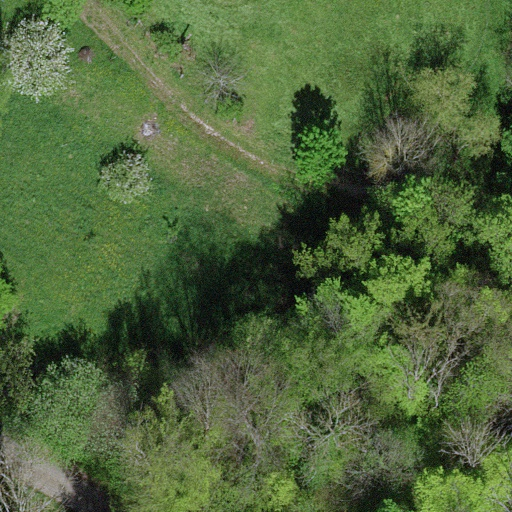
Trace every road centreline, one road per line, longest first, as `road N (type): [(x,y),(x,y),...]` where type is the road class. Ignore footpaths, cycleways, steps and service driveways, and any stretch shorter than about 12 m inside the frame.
road 1 (track): [(83,0),(209,133),(274,176),(511,240)]
road 2 (unclassified): [(119,511),(0,448)]
